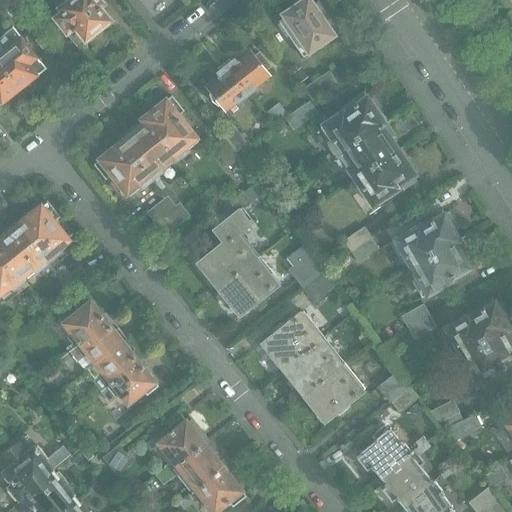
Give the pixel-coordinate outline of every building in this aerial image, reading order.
[(109,21),(101,10),(99,7),(103,4),(104,5),(105,4),(101,0),(58,0),(55,3),(61,10),(53,16),(56,20),(58,26),(64,30),(67,34),(70,31),(81,44),(84,41),(88,39),(89,39),(90,38),(93,38),(96,36),(99,33),(100,30),(101,29),(101,28),(104,26),(104,25),(109,21)] [(329,27),(333,24),(318,2),(313,5),(309,0),(302,0),(298,3),(296,0),(291,0),(287,3),(291,8),(281,15),(283,18),(279,22),(303,57),(334,36),(329,27)] [(0,66),(19,90),(38,75),(39,75),(46,69),(40,62),(20,37),(0,52),(0,66)] [(234,59),(225,66),(249,95),(250,95),(256,90),(254,87),(268,76),(264,72),(270,67),(259,53),(253,58),(250,53),(237,63),(234,59)] [(0,105),(19,90),(0,66),(0,105)] [(220,77),(207,87),(224,108),(222,110),(229,118),(243,107),(240,103),(249,95),(225,66),(222,69),(216,73),(220,77)] [(300,68),(292,74),(299,84),(308,77),(300,68)] [(316,97),(337,83),(329,72),(303,89),(312,100),(316,97)] [(338,154),(383,123),(376,113),(381,110),(372,96),(367,99),(363,94),(341,109),(343,112),(320,128),(338,154)] [(198,143),(180,120),(177,116),(183,111),(171,97),(150,114),(153,117),(146,122),(175,161),(198,143)] [(290,131),(314,115),(317,113),(309,102),(283,120),(290,131)] [(287,115),(278,103),(266,113),(275,124),(287,115)] [(175,161),(146,122),(143,119),(126,133),(128,136),(121,142),(151,180),(166,199),(172,206),(176,202),(156,176),(175,161)] [(355,179),(397,151),(390,140),(395,137),(386,124),(384,125),(383,123),(338,154),(355,179)] [(247,145),(231,126),(223,133),(239,152),(247,145)] [(239,159),(223,139),(213,147),(229,167),(239,159)] [(151,180),(121,142),(113,148),(111,145),(100,153),(103,157),(93,166),(105,182),(112,177),(129,198),(151,180)] [(414,182),(411,177),(414,175),(397,151),(355,179),(373,205),(399,188),(401,191),(414,182)] [(323,164),(330,159),(328,155),(320,160),(323,164)] [(258,257),(238,232),(251,221),(240,209),(247,203),(249,205),(256,199),(248,191),(242,196),(241,195),(223,209),(230,217),(214,230),(224,242),(201,261),(210,273),(207,275),(218,289),(258,257)] [(291,203),(283,192),(274,200),(282,210),(291,203)] [(166,199),(148,213),(156,223),(174,209),(172,206),(166,199)] [(67,240),(52,222),(59,217),(47,202),(37,210),(34,206),(23,215),(26,219),(19,225),(47,263),(59,253),(56,249),(67,240)] [(174,209),(156,223),(165,235),(188,216),(179,205),(175,208),(174,209)] [(458,241),(451,229),(456,226),(448,212),(443,215),(441,211),(417,225),(418,227),(395,240),(411,267),(458,241)] [(47,263),(19,225),(11,231),(8,227),(0,233),(0,251),(23,282),(47,263)] [(341,258),(370,239),(363,228),(340,244),(341,246),(336,250),(341,258)] [(354,265),(378,250),(370,239),(341,258),(348,268),(354,264),(354,265)] [(468,269),(472,267),(458,241),(411,267),(427,295),(455,279),(456,281),(470,273),(468,269)] [(23,282),(0,251),(0,296),(4,301),(25,285),(23,282)] [(322,271),(308,254),(289,269),(304,287),(322,271)] [(242,312),(280,283),(258,257),(218,289),(230,303),(233,301),(242,312)] [(71,291),(88,277),(80,267),(70,275),(64,268),(57,273),(63,281),(69,289),(71,291)] [(334,286),(322,271),(304,287),(315,302),(334,286)] [(69,289),(63,281),(55,287),(62,296),(69,289)] [(68,351),(103,324),(100,320),(103,318),(101,316),(102,316),(87,297),(76,307),(79,310),(62,324),(76,341),(66,349),(68,351)] [(508,329),(502,317),(506,314),(498,301),(494,303),(491,300),(468,313),(469,315),(446,328),(454,343),(443,350),(450,361),(454,359),(456,361),(462,357),(462,356),(508,329)] [(406,333),(430,319),(423,307),(399,321),(406,333)] [(283,369),(323,337),(303,312),(265,341),(275,353),(272,356),(283,369)] [(19,334),(4,316),(0,319),(0,345),(2,348),(19,334)] [(413,344),(436,330),(430,319),(406,333),(413,344)] [(93,364),(126,338),(117,328),(113,331),(111,328),(109,326),(107,328),(103,324),(68,351),(60,358),(64,362),(72,356),(84,371),(93,364)] [(511,335),(508,329),(462,356),(462,357),(477,383),(506,367),(507,369),(511,366),(511,335)] [(315,385),(344,363),(323,337),(283,369),(303,395),(315,385)] [(93,397),(135,364),(133,360),(135,358),(134,357),(134,356),(132,353),(135,350),(126,338),(93,364),(100,372),(90,380),(96,387),(90,393),(93,397)] [(327,419),(365,389),(344,363),(315,385),(303,395),(315,410),(318,407),(327,419)] [(158,386),(143,368),(142,366),(139,368),(135,364),(93,397),(94,398),(100,393),(109,404),(115,399),(114,398),(118,395),(127,405),(144,392),(147,395),(158,386)] [(409,387),(397,372),(379,387),(391,402),(409,387)] [(399,412),(417,397),(409,387),(391,402),(399,412)] [(463,421),(452,401),(430,414),(438,425),(443,422),(448,429),(460,422),(463,421)] [(159,481),(204,444),(197,435),(201,432),(192,420),(187,423),(178,412),(165,422),(168,427),(154,438),(167,455),(164,458),(168,464),(154,475),(159,481)] [(463,421),(460,422),(467,435),(472,433),(481,428),(475,415),(463,421)] [(379,478),(411,451),(402,440),(400,442),(389,429),(388,430),(385,427),(386,426),(385,425),(373,435),(370,432),(353,445),(361,455),(356,458),(366,470),(370,467),(372,470),(373,470),(379,478)] [(52,469),(71,455),(63,445),(47,457),(37,444),(35,445),(27,435),(0,457),(0,464),(6,472),(4,473),(10,480),(9,481),(13,484),(9,488),(19,500),(23,496),(25,498),(57,472),(56,471),(54,472),(52,469)] [(417,446),(425,440),(422,437),(414,443),(417,446)] [(421,451),(429,445),(425,440),(417,446),(421,451)] [(192,493),(223,468),(228,465),(208,441),(204,444),(159,481),(163,486),(177,474),(192,493)] [(132,462),(126,454),(125,455),(118,446),(102,457),(117,477),(132,463),(132,462)] [(78,465),(90,454),(86,449),(73,459),(78,465)] [(432,481),(421,468),(425,464),(413,449),(411,451),(379,478),(384,483),(383,483),(385,486),(381,490),(391,502),(395,499),(397,502),(399,501),(402,505),(432,481)] [(498,466),(484,476),(492,487),(506,478),(498,466)] [(249,501),(240,489),(244,486),(235,474),(230,477),(223,468),(192,493),(180,504),(184,509),(196,499),(200,504),(204,501),(212,511),(226,511),(232,507),(236,511),(249,501)] [(443,478),(450,473),(447,469),(440,474),(443,478)] [(61,511),(76,500),(73,495),(71,497),(65,489),(69,486),(57,472),(25,498),(31,505),(30,506),(34,510),(31,511),(61,511)] [(453,511),(450,508),(452,507),(443,496),(443,495),(441,492),(442,491),(433,480),(432,481),(402,505),(407,511),(453,511)] [(475,511),(477,511),(497,497),(489,487),(469,503),(475,511)] [(133,497),(128,490),(121,495),(127,502),(133,497)] [(509,511),(497,497),(477,511),(509,511)] [(93,511),(89,507),(83,511),(78,504),(79,503),(76,500),(61,511),(93,511)]
